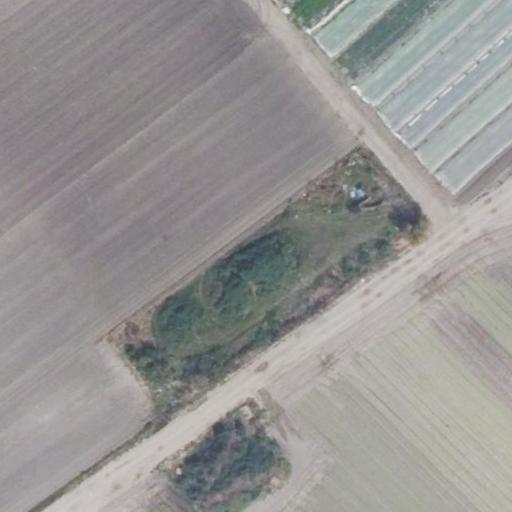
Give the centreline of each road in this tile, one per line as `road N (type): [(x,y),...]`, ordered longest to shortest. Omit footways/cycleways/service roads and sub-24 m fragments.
road 1 (track): [(511,188),(54,511)]
road 2 (track): [(451,231),(257,0)]
